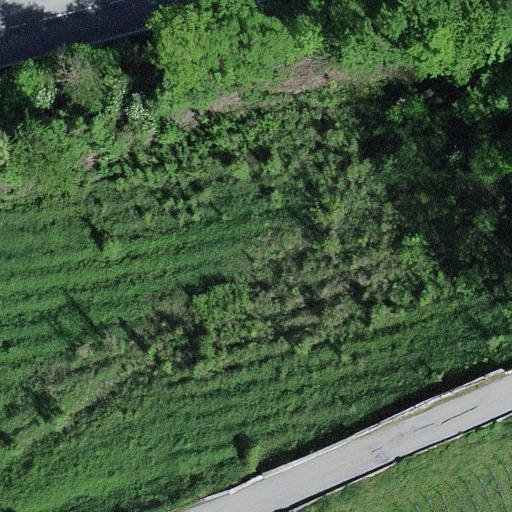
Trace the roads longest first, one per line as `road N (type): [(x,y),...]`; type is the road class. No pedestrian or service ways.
road 1 (unclassified): [(228,511),(511,395)]
road 2 (secondary): [(122,0),(0,30)]
